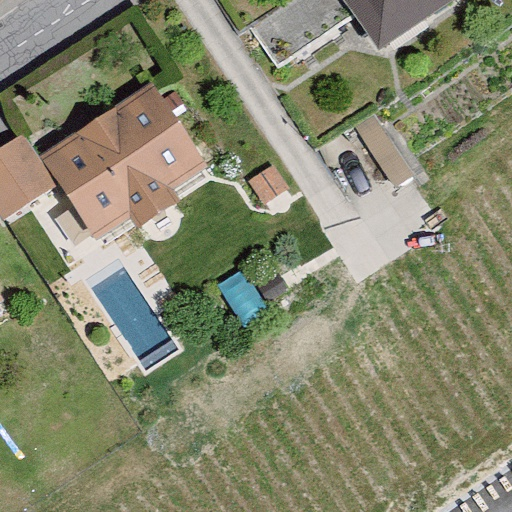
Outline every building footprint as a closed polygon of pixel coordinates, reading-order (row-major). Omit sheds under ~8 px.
[(345,23),(330,0),(269,0),(239,19),(270,69),(345,23)] [(368,56),(452,0),(330,0),(345,23),(368,56)] [(128,233),(167,210),(160,199),(196,177),(146,93),(32,160),(83,245),(121,222),(128,233)] [(416,173),(381,114),(352,131),(386,190),(416,173)] [(15,142),(0,150),(0,221),(46,194),(15,142)] [(269,168),(240,183),(253,209),(282,194),(269,168)]
